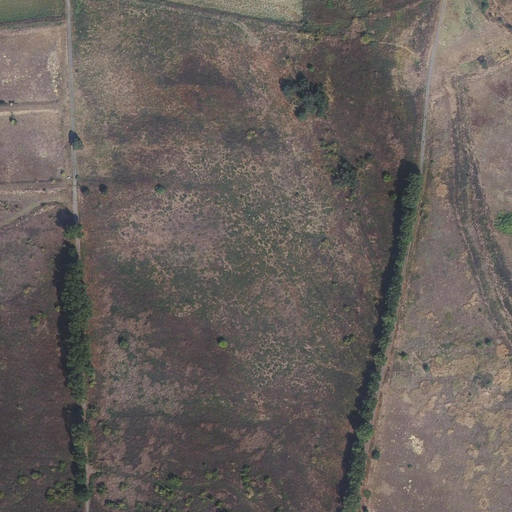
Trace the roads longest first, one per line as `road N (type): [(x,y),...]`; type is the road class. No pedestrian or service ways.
road 1 (track): [(354,511),(410,227),(441,0)]
road 2 (track): [(73,180),(86,511)]
road 3 (track): [(66,0),(73,180)]
